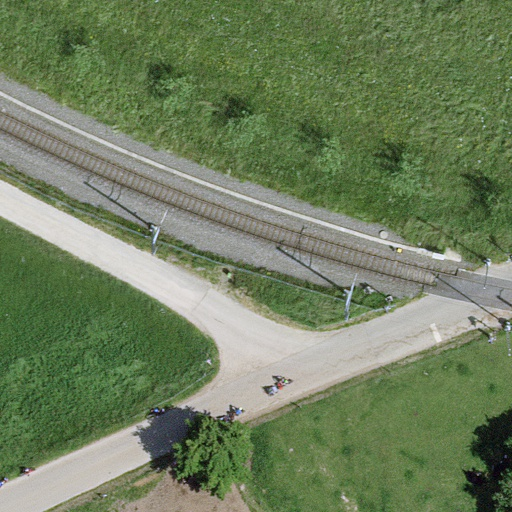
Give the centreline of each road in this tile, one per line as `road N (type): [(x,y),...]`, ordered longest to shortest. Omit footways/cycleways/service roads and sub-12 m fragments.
road 1 (unclassified): [(511,292),(294,377),(0,508)]
road 2 (track): [(0,196),(213,311),(294,377)]
